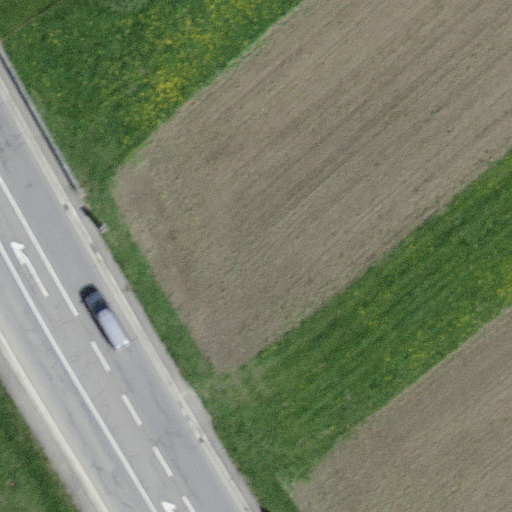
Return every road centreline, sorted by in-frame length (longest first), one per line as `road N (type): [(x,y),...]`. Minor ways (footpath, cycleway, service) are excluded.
road 1 (secondary): [(214,511),(0,146)]
road 2 (secondary): [(0,287),(132,511)]
